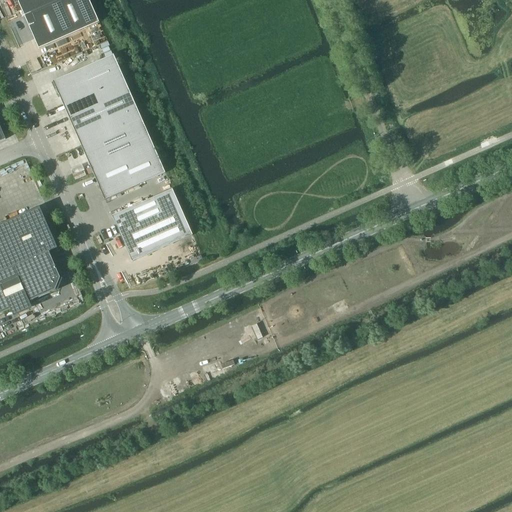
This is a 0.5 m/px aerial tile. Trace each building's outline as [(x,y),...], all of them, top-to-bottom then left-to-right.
[(17,0),(26,19),(69,0),(17,0)] [(89,0),(69,0),(26,19),(39,49),(99,23),(89,0)] [(113,55),(53,82),(105,200),(165,174),(113,55)] [(173,190),(112,216),(133,262),(193,235),(173,190)] [(0,225),(0,314),(20,306),(23,313),(33,309),(30,302),(56,290),(60,278),(49,252),(58,248),(40,208),(0,225)]
